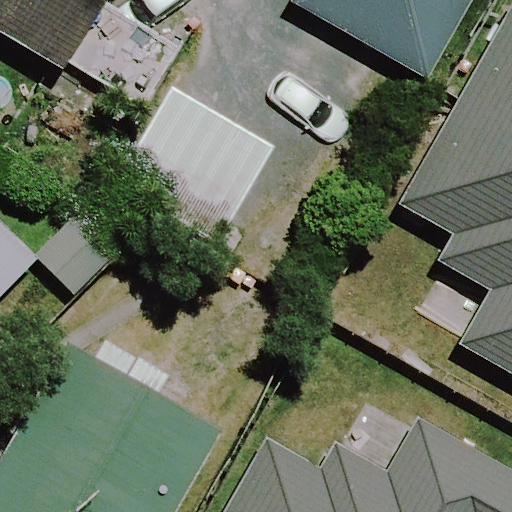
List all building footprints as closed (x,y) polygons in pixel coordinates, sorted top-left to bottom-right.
[(0,0),(0,50),(52,80),(96,0),(0,0)] [(483,0),(291,0),(284,13),(431,94),(483,0)] [(173,54),(119,23),(76,98),(129,129),(173,54)] [(262,153),(160,97),(106,194),(208,251),(262,153)] [(511,242),(429,196),(316,400),(511,509),(511,242)] [(70,309),(109,250),(62,218),(22,277),(70,309)] [(0,290),(23,265),(0,244),(0,290)] [(113,357),(102,377),(58,352),(0,456),(0,511),(166,511),(209,435),(174,416),(184,396),(113,357)]
